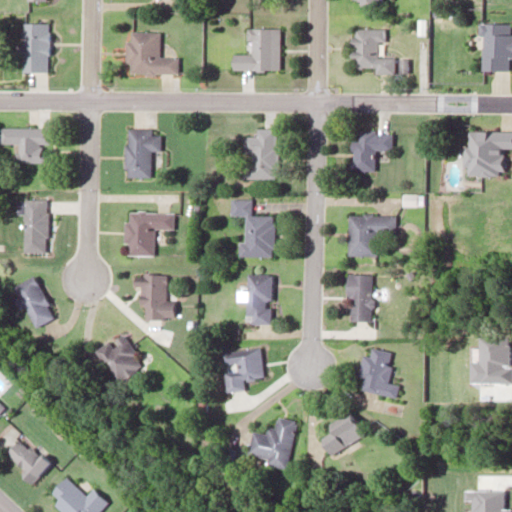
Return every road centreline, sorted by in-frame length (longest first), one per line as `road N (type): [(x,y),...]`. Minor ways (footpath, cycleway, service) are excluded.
road 1 (residential): [(0,99),(511,102)]
road 2 (residential): [(316,100),(311,367)]
road 3 (residential): [(84,280),(89,99)]
